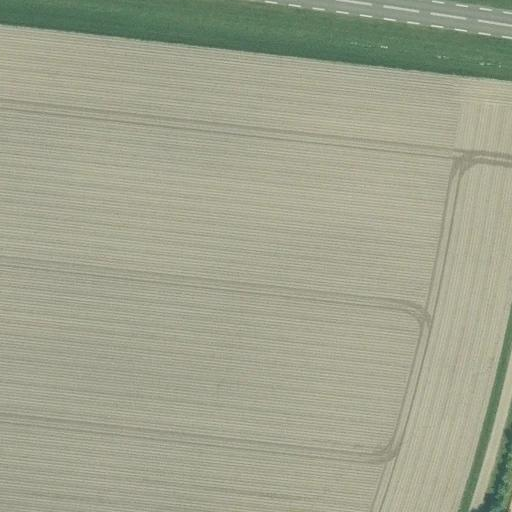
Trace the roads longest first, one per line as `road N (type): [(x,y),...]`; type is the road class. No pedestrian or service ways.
road 1 (primary): [(511,26),(337,0)]
road 2 (residential): [(474,511),(511,370)]
